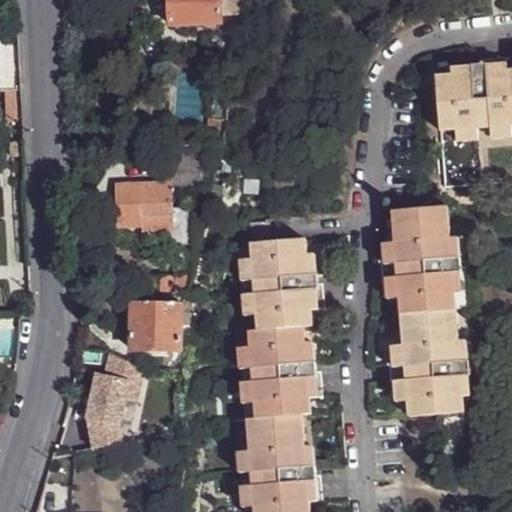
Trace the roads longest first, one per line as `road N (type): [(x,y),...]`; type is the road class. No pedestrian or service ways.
road 1 (residential): [(511,30),(416,47),(396,64),(382,104),(359,392),(362,511)]
road 2 (residential): [(39,0),(52,345),(14,511)]
